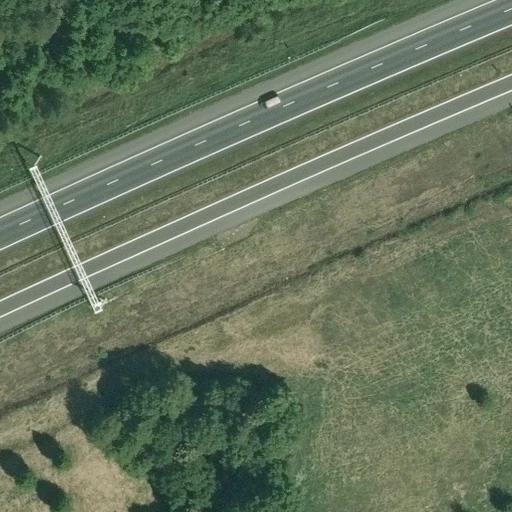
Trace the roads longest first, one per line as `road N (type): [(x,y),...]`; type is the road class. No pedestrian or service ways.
road 1 (motorway): [(0,310),(511,82)]
road 2 (motorway): [(511,9),(0,234)]
